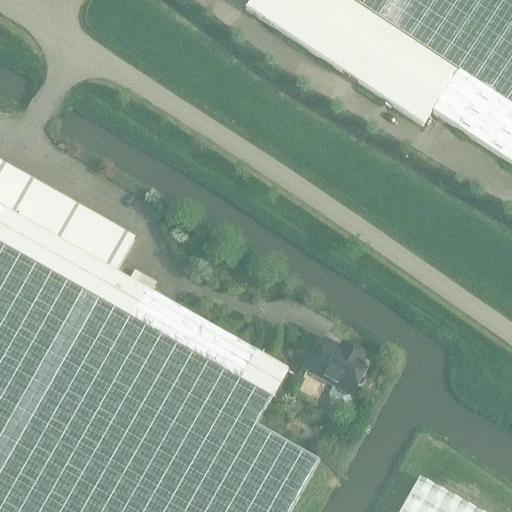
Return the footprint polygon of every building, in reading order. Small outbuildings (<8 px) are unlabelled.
[(511,0),(252,0),(244,12),(357,87),(421,129),(430,115),(511,169),(511,0)] [(133,242),(0,166),(0,209),(5,212),(115,275),(133,242)] [(115,275),(5,212),(0,209),(0,248),(131,322),(239,383),(272,401),(287,373),(255,354),(115,275)] [(0,511),(291,511),(318,464),(256,429),(272,401),(239,383),(131,322),(0,248),(0,511)] [(326,338),(305,373),(333,389),(329,396),(330,400),(342,406),(345,406),(349,398),(351,399),(370,367),(340,350),(342,347),(326,338)] [(474,511),(419,480),(400,511),(474,511)]
